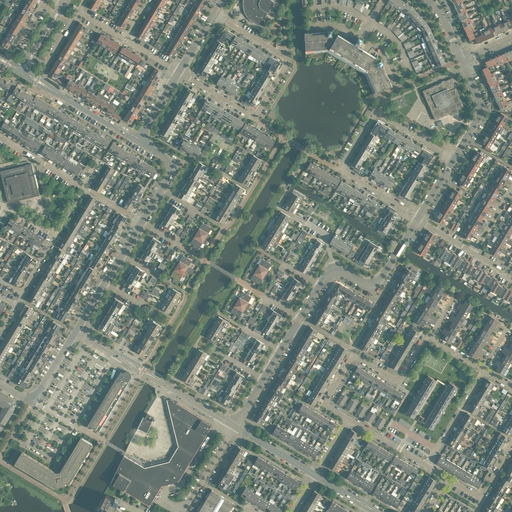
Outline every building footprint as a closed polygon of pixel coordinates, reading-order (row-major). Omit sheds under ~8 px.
[(24,2),(26,4),(23,7),(31,12),(33,7),(26,3),(27,2),(25,0),(24,2)] [(138,5),(130,0),(128,5),(135,9),(138,5)] [(243,0),(243,1),(243,7),(246,15),(249,19),(251,21),(253,23),(256,24),(260,25),(264,26),(265,19),(275,2),(272,0),(271,0),(243,0)] [(396,10),(402,1),(400,0),(395,0),(392,7),(396,10)] [(461,0),(458,0),(453,3),(456,8),(464,5),(463,4),(461,0)] [(401,13),(407,3),(406,3),(405,3),(402,1),(396,10),(401,13)] [(89,7),(96,11),(99,7),(92,2),(89,7)] [(201,8),(202,9),(204,7),(195,2),(192,6),(200,11),(201,8)] [(153,8),(161,12),(163,8),(156,3),(153,8)] [(411,6),(407,4),(407,3),(401,13),(406,15),(411,6)] [(467,5),(466,3),(463,4),(464,5),(456,8),(458,13),(466,10),(464,6),(467,5)] [(135,9),(128,5),(125,10),(132,14),(135,9)] [(199,14),(198,13),(200,11),(192,6),(190,11),(198,16),(199,14)] [(417,12),(414,9),(411,6),(406,15),(409,20),(418,12),(417,12)] [(21,12),(28,16),(31,12),(23,7),(21,11),(19,10),(18,12),(20,13),(21,12)] [(161,12),(153,8),(151,13),(158,17),(161,12)] [(132,14),(125,10),(122,14),(129,19),(132,14)] [(468,14),(466,10),(458,13),(460,18),(468,15),(468,14)] [(195,18),(197,18),(198,16),(190,11),(187,16),(194,20),(195,18)] [(18,17),(25,21),(28,16),(21,12),(20,13),(18,17)] [(413,24),(421,17),(418,14),(418,13),(418,12),(409,20),(413,24)] [(158,17),(151,13),(148,17),(155,22),(158,17)] [(471,15),(470,13),(468,14),(468,15),(460,18),(462,23),(470,20),(468,16),(471,15)] [(129,19),(122,14),(119,19),(126,23),(129,19)] [(194,23),(193,22),(194,20),(187,16),(184,20),(192,25),(194,23)] [(15,21),(22,26),(25,21),(18,17),(16,20),(13,19),(12,21),(14,22),(15,21)] [(155,22),(148,17),(145,22),(152,26),(155,22)] [(416,28),(425,20),(424,20),(421,17),(413,24),(416,28)] [(506,21),(509,29),(511,27),(511,21),(511,19),(506,21),(505,18),(503,19),(505,21),(506,21)] [(116,24),(123,28),(126,23),(119,19),(116,24)] [(190,27),(191,27),(192,25),(184,20),(181,25),(188,29),(190,27)] [(428,25),(425,22),(425,21),(425,20),(416,28),(420,32),(430,28),(428,25)] [(472,24),(470,20),(462,23),(464,28),(472,25),(472,24)] [(15,21),(14,22),(12,26),(19,30),(22,26),(15,21)] [(505,21),(501,23),(504,31),(509,29),(506,21),(505,21)] [(89,28),(80,22),(77,27),(86,33),(89,28)] [(152,26),(145,22),(142,27),(150,31),(152,26)] [(475,24),(475,22),(472,24),(472,25),(464,28),(467,33),(472,31),(475,30),(473,26),(475,24)] [(496,25),(499,34),(504,31),(501,23),(497,25),(495,22),(493,23),(495,26),(496,25)] [(11,25),(9,29),(8,28),(7,30),(7,31),(9,32),(9,31),(17,35),(19,30),(12,26),(11,25)] [(188,32),(187,32),(188,29),(181,25),(178,29),(187,34),(188,32)] [(491,28),(494,36),(499,34),(496,25),(495,26),(491,28)] [(86,33),(77,27),(74,32),(81,36),(82,35),(84,36),(86,33)] [(150,31),(142,27),(140,31),(147,35),(150,31)] [(486,30),(489,38),(494,36),(491,28),(487,29),(486,27),(484,28),(485,30),(486,30)] [(420,38),(422,37),(433,32),(432,32),(430,28),(420,32),(418,33),(420,38)] [(184,36),(185,37),(187,34),(178,29),(176,34),(183,38),(184,36)] [(226,37),(233,41),(236,36),(238,33),(235,31),(233,34),(228,30),(225,31),(226,37)] [(482,35),(484,40),(489,38),(486,30),(485,30),(481,32),(482,35)] [(5,34),(7,35),(14,40),(17,35),(9,31),(9,32),(7,31),(5,34)] [(137,36),(146,42),(149,37),(147,35),(140,31),(137,36)] [(222,43),(226,37),(225,31),(222,32),(219,37),(216,36),(214,38),(222,43)] [(326,31),(326,32),(305,33),(306,53),(328,52),(365,74),(374,94),(392,86),(383,66),(384,66),(381,61),(377,63),(377,64),(377,65),(375,63),(373,62),(375,59),(362,51),(363,50),(361,48),(357,46),(358,45),(360,46),(364,40),(359,37),(355,43),(357,44),(356,45),(353,43),(350,42),(350,43),(337,36),(335,39),(333,38),(331,36),(332,36),(332,31),(326,31)] [(475,38),(472,31),(467,33),(470,41),(475,38)] [(81,37),(83,38),(84,36),(82,35),(81,36),(74,32),(71,36),(78,41),(81,37)] [(425,42),(435,38),(433,34),(433,33),(433,32),(422,37),(425,42)] [(101,34),(97,42),(101,45),(107,35),(105,34),(103,35),(101,34)] [(183,41),(181,41),(183,38),(176,34),(173,39),(181,44),(183,41)] [(239,37),(236,36),(233,41),(231,43),(236,46),(242,36),(240,34),(239,37)] [(7,35),(4,39),(2,38),(1,39),(3,41),(4,40),(11,44),(14,40),(7,35)] [(109,39),(109,37),(107,35),(101,45),(106,47),(111,40),(109,39)] [(482,35),(475,38),(477,43),(484,40),(482,35)] [(78,41),(71,36),(68,41),(76,45),(76,44),(78,41)] [(242,39),(244,37),(242,36),(236,46),(240,49),(245,41),(242,39)] [(213,40),(216,42),(214,45),(222,50),(225,45),(222,43),(214,38),(213,40)] [(427,47),(437,42),(436,41),(435,38),(425,42),(427,47)] [(179,45),(180,46),(181,44),(173,39),(170,43),(177,48),(179,45)] [(5,47),(8,49),(11,44),(4,40),(3,41),(0,46),(0,47),(3,49),(5,47)] [(114,40),(112,40),(111,40),(106,47),(111,50),(116,41),(114,40)] [(250,40),(248,43),(245,41),(240,49),(245,52),(252,41),(250,40)] [(76,45),(68,41),(66,46),(73,50),(75,46),(77,47),(78,46),(76,44),(76,45)] [(120,45),(119,44),(118,42),(116,41),(111,50),(115,53),(120,45)] [(252,45),(253,42),(252,41),(245,52),(250,55),(254,47),(252,45)] [(429,52),(439,48),(437,44),(437,43),(437,42),(427,47),(429,52)] [(177,51),(176,50),(177,48),(170,43),(167,48),(176,53),(177,51)] [(213,48),(210,46),(209,48),(220,54),(222,50),(214,45),(213,48)] [(73,50),(66,46),(63,50),(70,55),(71,54),(73,50)] [(259,46),(257,48),(254,47),(250,55),(254,57),(261,47),(259,46)] [(124,48),(123,47),(118,55),(123,58),(128,48),(126,47),(124,48)] [(261,51),(263,48),(261,47),(254,57),(259,60),(264,52),(261,51)] [(131,52),(130,50),(128,48),(123,58),(127,60),(132,52),(131,52)] [(173,55),(174,55),(176,53),(167,48),(164,53),(172,57),(173,55)] [(208,50),(210,51),(209,54),(217,59),(218,60),(221,55),(220,54),(209,48),(208,50)] [(429,52),(431,57),(442,52),(441,52),(441,51),(439,48),(429,52)] [(70,55),(63,50),(60,55),(67,59),(69,56),(72,57),(73,55),(71,54),(70,55)] [(259,60),(264,63),(265,60),(270,52),(268,51),(266,54),(264,52),(259,60)] [(136,53),(134,53),(132,52),(127,60),(132,63),(138,54),(136,53)] [(265,60),(272,64),(278,63),(277,60),(271,57),(273,54),(270,52),(265,60)] [(431,57),(428,58),(431,63),(443,58),(442,54),(442,53),(442,52),(431,57)] [(507,52),(502,54),(506,62),(510,60),(511,63),(511,62),(511,59),(511,60),(507,52)] [(140,57),(140,55),(138,54),(132,63),(137,66),(142,58),(140,57)] [(207,57),(204,55),(203,57),(214,63),(217,59),(209,54),(207,57)] [(497,56),(501,64),(502,64),(506,62),(502,54),(497,56)] [(67,59),(60,55),(57,60),(64,64),(65,63),(67,59)] [(497,56),(492,59),(495,64),(496,67),(500,65),(501,67),(503,67),(502,64),(501,64),(497,56)] [(202,59),(205,61),(203,63),(211,68),(214,63),(203,57),(202,59)] [(445,62),(443,58),(431,63),(433,68),(446,63),(446,62),(445,62)] [(485,62),(487,67),(488,67),(495,64),(492,59),(485,62)] [(64,64),(57,60),(54,64),(62,68),(64,65),(66,66),(67,64),(65,63),(64,64)] [(202,66),(199,64),(198,66),(208,73),(211,68),(203,63),(202,66)] [(272,64),(268,71),(276,76),(278,73),(275,71),(278,66),(278,63),(272,64)] [(58,74),(60,75),(62,73),(59,72),(62,68),(54,64),(52,69),(59,73),(58,74)] [(199,77),(204,80),(208,73),(198,66),(196,68),(199,70),(198,73),(200,74),(199,77)] [(162,72),(153,67),(150,71),(159,77),(162,72)] [(487,67),(482,69),(485,76),(491,74),(488,67),(487,67)] [(52,76),(50,78),(60,83),(61,81),(56,78),(58,74),(59,73),(52,69),(49,74),(52,76)] [(272,76),(275,77),(276,76),(268,71),(265,69),(262,74),(270,79),(272,76)] [(150,76),(149,77),(157,82),(158,82),(159,80),(158,79),(159,77),(150,71),(148,75),(150,76)] [(491,74),(485,76),(488,81),(496,78),(495,77),(494,72),(491,74)] [(271,83),(269,81),(270,79),(262,74),(259,78),(270,85),(271,83)] [(145,81),(147,82),(154,86),(157,82),(149,77),(150,76),(148,75),(145,81)] [(219,86),(218,88),(220,89),(226,79),(221,76),(220,79),(217,77),(214,82),(219,86)] [(496,78),(488,81),(490,86),(498,83),(496,79),(499,78),(498,76),(495,77),(496,78)] [(266,85),(269,87),(270,85),(259,78),(257,83),(265,88),(266,85)] [(442,83),(429,88),(422,91),(428,103),(435,120),(451,113),(452,116),(459,113),(458,110),(464,107),(455,88),(454,84),(451,78),(445,81),(443,82),(442,83)] [(221,91),(223,88),(226,89),(231,81),(226,79),(220,89),(221,91)] [(8,91),(12,83),(7,80),(3,88),(8,91)] [(70,80),(67,84),(65,83),(63,82),(61,81),(60,83),(70,90),(74,82),(70,80)] [(147,82),(145,81),(144,80),(141,84),(142,84),(141,86),(143,87),(144,87),(151,91),(154,86),(147,82)] [(229,91),(227,94),(229,95),(236,83),(236,82),(235,81),(234,80),(233,80),(232,81),(231,80),(231,81),(226,89),(229,91)] [(265,88),(257,83),(254,81),(251,86),(254,88),(265,94),(266,92),(263,91),(265,88)] [(74,82),(70,90),(75,92),(79,85),(78,85),(74,82)] [(238,90),(242,85),(237,82),(236,83),(229,95),(231,96),(232,93),(238,97),(241,92),(238,90)] [(79,85),(75,92),(79,95),(84,88),(85,86),(81,84),(79,83),(78,85),(79,85)] [(498,83),(490,86),(492,91),(500,88),(500,87),(498,83)] [(500,88),(492,91),(494,96),(502,93),(501,89),(503,87),(502,85),(500,87),(500,88)] [(17,86),(12,93),(17,96),(21,89),(17,86)] [(141,91),(148,96),(151,91),(144,87),(143,87),(141,91)] [(198,90),(193,87),(191,90),(188,88),(186,91),(184,89),(183,91),(193,98),(198,90)] [(84,88),(79,95),(84,98),(88,91),(87,90),(84,88)] [(88,91),(84,98),(89,101),(93,94),(95,90),(91,88),(90,89),(89,88),(87,90),(88,91)] [(261,94),(264,96),(265,94),(254,88),(251,92),(259,97),(261,94)] [(22,99),(26,92),(21,89),(17,96),(22,99)] [(145,100),(148,96),(141,91),(139,90),(137,94),(136,96),(138,97),(138,96),(145,100)] [(181,93),(184,95),(183,97),(191,102),(193,98),(183,91),(181,93)] [(26,102),(31,95),(26,92),(22,99),(20,101),(24,103),(26,105),(27,102),(26,102)] [(260,101),(257,100),(259,97),(251,92),(248,97),(259,103),(260,101)] [(502,93),(494,96),(496,101),(505,97),(504,96),(502,93)] [(98,96),(97,96),(93,94),(89,101),(93,104),(98,96)] [(98,96),(93,104),(98,106),(104,96),(101,94),(100,95),(98,94),(97,96),(98,96)] [(27,102),(31,105),(32,104),(32,103),(35,98),(35,97),(31,95),(26,102),(27,102)] [(253,106),(255,103),(258,105),(259,103),(248,97),(245,95),(241,102),(249,107),(250,105),(253,106)] [(508,97),(507,95),(504,96),(505,97),(496,101),(499,106),(507,102),(505,98),(508,97)] [(31,105),(30,106),(35,109),(41,99),(36,96),(35,97),(35,98),(32,103),(32,104),(31,105)] [(110,98),(108,97),(108,98),(104,96),(98,106),(103,109),(107,102),(106,102),(107,99),(109,101),(109,100),(110,98)] [(135,100),(143,105),(145,100),(138,96),(138,97),(136,96),(133,99),(135,100)] [(181,100),(178,98),(177,100),(188,107),(191,102),(183,97),(181,100)] [(205,113),(207,110),(213,100),(211,99),(210,101),(204,98),(201,103),(204,105),(202,107),(200,110),(205,113)] [(40,111),(45,102),(41,99),(35,109),(40,111)] [(107,102),(103,109),(107,112),(113,102),(109,100),(109,101),(107,99),(106,102),(107,102)] [(135,100),(133,99),(131,103),(130,105),(132,106),(133,105),(140,109),(143,105),(135,100)] [(176,102),(179,104),(177,107),(185,111),(188,107),(177,100),(176,102)] [(213,104),(215,101),(213,100),(207,110),(211,113),(216,105),(213,104)] [(44,114),(50,105),(45,102),(40,111),(44,114)] [(113,113),(118,105),(113,102),(107,112),(117,118),(119,116),(113,113)] [(507,108),(509,108),(507,102),(499,106),(501,111),(504,110),(505,112),(508,110),(507,108)] [(221,104),(219,107),(216,105),(211,113),(210,115),(215,118),(223,105),(221,104)] [(49,117),(55,107),(50,105),(44,114),(49,117)] [(130,110),(137,114),(140,109),(133,105),(132,106),(130,110)] [(223,109),(224,106),(223,105),(215,118),(219,121),(221,119),(226,111),(223,109)] [(54,120),(55,117),(59,110),(55,107),(49,117),(54,120)] [(175,109),(172,108),(171,110),(182,116),(185,111),(177,107),(175,109)] [(60,120),(64,113),(59,110),(55,117),(60,120)] [(124,114),(126,115),(127,114),(134,119),(137,114),(130,110),(128,113),(125,112),(124,114)] [(170,111),(173,113),(171,116),(179,121),(182,116),(171,110),(170,111)] [(230,110),(228,113),(226,111),(221,119),(225,122),(232,111),(230,110)] [(232,115),(234,112),(232,111),(225,122),(230,124),(235,116),(232,115)] [(65,114),(64,113),(60,120),(58,122),(62,125),(64,126),(65,124),(64,123),(68,116),(69,115),(66,113),(65,114)] [(508,117),(510,113),(500,113),(497,118),(505,123),(508,117)] [(124,119),(131,124),(134,119),(127,114),(126,115),(124,119)] [(239,115),(237,118),(235,116),(230,124),(234,127),(233,129),(241,116),(239,115)] [(69,126),(73,119),(68,116),(64,123),(65,124),(69,126)] [(170,119),(167,117),(166,119),(177,125),(179,121),(171,116),(170,119)] [(239,130),(244,122),(241,120),(243,118),(241,116),(233,129),(234,129),(235,127),(239,130)] [(10,133),(14,127),(16,123),(12,121),(13,119),(11,118),(10,121),(12,122),(10,125),(9,124),(5,131),(10,133)] [(494,123),(502,128),(505,123),(497,118),(494,123)] [(74,129),(78,121),(73,119),(69,126),(73,128),(71,130),(73,131),(74,129)] [(165,121),(167,122),(166,125),(174,130),(177,125),(166,119),(165,121)] [(8,123),(5,121),(3,123),(3,124),(1,128),(5,131),(9,124),(10,125),(12,122),(10,121),(8,123)] [(72,134),(73,132),(77,134),(82,124),(78,121),(74,129),(73,131),(71,130),(70,132),(72,134)] [(376,136),(380,130),(378,121),(372,130),(370,129),(368,131),(376,136)] [(380,130),(386,133),(386,134),(391,126),(388,124),(387,127),(378,121),(380,130)] [(248,123),(248,124),(245,123),(239,134),(244,137),(251,125),(248,123)] [(504,129),(502,128),(494,123),(491,128),(499,133),(501,134),(504,129)] [(83,134),(87,127),(82,124),(77,134),(80,136),(82,137),(84,135),(83,134)] [(164,128),(161,126),(160,128),(171,135),(174,130),(166,125),(164,128)] [(253,128),(254,126),(251,125),(244,137),(249,140),(250,137),(255,129),(253,128)] [(18,129),(14,127),(10,133),(15,136),(19,130),(20,130),(21,128),(19,126),(18,129)] [(386,133),(384,136),(389,139),(394,131),(391,130),(393,127),(391,126),(386,134),(386,133)] [(80,136),(79,138),(81,139),(82,137),(86,140),(92,130),(87,127),(83,134),(84,135),(82,137),(80,136)] [(159,130),(162,132),(160,135),(163,136),(161,139),(166,142),(171,135),(160,128),(159,130)] [(499,133),(491,128),(488,133),(496,138),(499,133)] [(23,132),(19,139),(24,142),(28,135),(30,132),(25,129),(23,132)] [(258,129),(257,130),(255,129),(250,137),(255,140),(261,131),(258,129)] [(19,130),(15,136),(19,139),(23,132),(20,130),(19,130)] [(92,140),(96,133),(92,130),(86,140),(89,142),(90,141),(92,143),(93,140),(92,140)] [(399,130),(397,133),(394,131),(389,139),(394,142),(400,131),(399,130)] [(263,134),(264,132),(261,131),(255,140),(260,143),(265,135),(263,134)] [(379,138),(376,136),(368,131),(367,133),(370,135),(368,138),(376,142),(379,138)] [(401,135),(402,132),(400,131),(394,142),(399,145),(403,137),(401,135)] [(30,132),(28,135),(24,142),(28,145),(32,138),(34,134),(30,132)] [(90,141),(89,142),(95,145),(101,135),(99,134),(99,133),(97,132),(96,133),(92,140),(93,140),(92,143),(90,141)] [(496,138),(488,133),(485,138),(492,143),(496,138)] [(181,147),(179,150),(181,151),(188,140),(188,139),(189,140),(189,139),(190,137),(185,134),(178,145),(181,147)] [(100,148),(101,145),(106,138),(101,135),(95,145),(100,148)] [(268,135),(267,136),(265,135),(260,143),(265,146),(271,136),(268,135)] [(270,149),(275,141),(273,139),(274,138),(271,136),(265,146),(270,149)] [(408,136),(406,138),(403,137),(399,145),(397,147),(402,150),(403,148),(410,137),(408,136)] [(183,152),(185,149),(188,151),(194,140),(190,137),(189,139),(189,140),(188,139),(188,140),(181,151),(183,152)] [(410,141),(412,138),(410,137),(403,148),(408,150),(413,142),(410,141)] [(36,140),(32,138),(28,145),(33,147),(37,141),(38,141),(39,139),(37,138),(36,140)] [(106,148),(110,141),(106,138),(101,145),(106,148)] [(366,140),(363,139),(362,141),(373,147),(376,142),(368,138),(366,140)] [(482,144),(486,146),(484,149),(489,152),(491,149),(489,148),(492,143),(485,138),(482,144)] [(38,150),(40,147),(41,148),(44,143),(42,142),(43,141),(40,139),(39,139),(38,141),(37,141),(33,147),(38,150)] [(190,153),(189,156),(190,157),(199,144),(199,143),(194,140),(188,151),(190,153)] [(361,142),(364,144),(362,147),(370,152),(372,153),(375,148),(373,147),(362,141),(361,142)] [(417,141),(415,144),(413,142),(408,150),(412,153),(419,142),(417,141)] [(417,156),(419,153),(422,148),(419,146),(421,143),(419,142),(412,153),(417,156)] [(43,149),(41,152),(46,155),(50,148),(51,149),(52,147),(47,143),(46,144),(44,143),(41,148),(43,149)] [(113,143),(107,152),(112,155),(113,153),(118,146),(113,143)] [(194,155),(197,157),(199,154),(200,155),(204,150),(199,147),(200,145),(199,144),(190,157),(192,158),(194,155)] [(419,153),(425,157),(434,155),(425,149),(426,147),(423,145),(422,148),(419,153)] [(118,156),(122,148),(118,146),(113,153),(118,156)] [(50,148),(46,155),(50,158),(56,149),(52,147),(51,149),(50,148)] [(361,150),(358,148),(357,150),(367,156),(370,152),(362,147),(361,150)] [(123,158),(127,151),(122,148),(118,156),(122,158),(120,160),(122,161),(124,159),(123,158)] [(56,149),(50,158),(55,161),(59,154),(60,155),(61,152),(59,151),(56,149)] [(356,152),(358,153),(357,156),(365,161),(367,162),(370,158),(367,156),(357,150),(356,152)] [(488,154),(481,150),(479,153),(477,151),(474,157),(482,161),(485,156),(486,157),(488,154)] [(126,164),(127,161),(132,154),(127,151),(123,158),(124,159),(122,161),(120,160),(119,162),(121,163),(122,162),(126,164)] [(59,154),(55,161),(60,163),(64,157),(60,155),(59,154)] [(132,164),(136,157),(132,154),(127,161),(131,163),(130,166),(132,167),(133,165),(132,164)] [(262,160),(258,158),(254,155),(250,160),(260,166),(262,163),(260,163),(262,160)] [(425,157),(421,163),(421,164),(429,169),(431,166),(428,164),(434,155),(425,157)] [(355,159),(352,157),(351,159),(362,166),(365,161),(357,156),(355,159)] [(64,157),(60,163),(64,166),(68,160),(69,160),(71,158),(69,157),(67,159),(64,157)] [(135,169),(136,167),(141,160),(136,157),(132,164),(133,165),(132,167),(130,166),(128,168),(130,169),(131,167),(135,169)] [(482,161),(474,157),(471,162),(478,166),(482,161)] [(362,166),(351,159),(350,161),(353,163),(351,166),(354,167),(352,170),(360,174),(361,172),(359,170),(362,166)] [(68,160),(64,166),(69,169),(73,162),(69,160),(68,160)] [(145,162),(141,160),(136,167),(135,169),(139,172),(139,171),(141,172),(142,170),(141,170),(145,162)] [(257,168),(258,169),(260,166),(250,160),(248,165),(256,170),(257,168)] [(207,166),(198,161),(197,163),(198,164),(196,167),(204,171),(207,166)] [(73,162),(69,169),(73,172),(77,165),(78,166),(80,163),(78,162),(76,165),(73,162)] [(144,175),(146,172),(150,165),(145,162),(141,170),(142,170),(141,172),(139,171),(139,172),(138,173),(139,174),(140,173),(144,175)] [(310,162),(305,170),(311,173),(316,164),(313,162),(313,164),(310,162)] [(425,169),(428,170),(429,169),(421,164),(421,163),(419,162),(416,167),(424,171),(425,169)] [(478,166),(471,162),(468,167),(475,171),(478,166)] [(78,175),(80,171),(84,165),(80,163),(78,166),(77,165),(73,172),(78,175)] [(40,195),(38,189),(36,180),(32,164),(25,165),(1,171),(0,171),(8,201),(8,203),(19,200),(40,195)] [(318,167),(319,166),(316,164),(311,173),(315,176),(320,168),(318,167)] [(156,172),(153,171),(155,168),(150,165),(146,172),(153,177),(156,172)] [(256,173),(254,172),(256,170),(248,165),(245,170),(254,176),(256,173)] [(113,168),(109,166),(106,171),(115,176),(118,171),(113,169),(113,168)] [(511,171),(504,166),(501,171),(509,176),(511,171)] [(194,170),(192,171),(201,176),(203,178),(206,173),(204,171),(196,167),(194,170)] [(425,176),(422,174),(424,171),(416,167),(413,171),(424,178),(425,176)] [(465,172),(472,177),(475,171),(468,167),(465,172)] [(323,168),(322,169),(320,168),(315,176),(320,179),(326,170),(323,168)] [(372,178),(371,181),(372,182),(379,171),(374,168),(372,171),(370,170),(367,175),(372,178)] [(251,178),(252,179),(254,176),(245,170),(242,175),(250,180),(251,178)] [(328,173),(329,172),(326,170),(320,179),(325,182),(330,174),(328,173)] [(496,174),(506,180),(509,176),(501,171),(499,170),(496,174)] [(115,176),(106,171),(103,175),(110,180),(110,181),(112,182),(113,180),(115,176)] [(191,173),(192,173),(190,176),(198,181),(201,176),(192,171),(191,173)] [(374,183),(376,180),(379,182),(384,174),(379,171),(372,182),(374,183)] [(420,178),(423,180),(424,178),(413,171),(410,176),(418,181),(420,178)] [(472,177),(465,172),(461,177),(469,182),(472,177)] [(333,174),(332,175),(330,174),(325,182),(330,185),(336,176),(333,174)] [(382,184),(380,186),(382,188),(388,177),(384,174),(379,182),(382,184)] [(385,186),(391,189),(394,184),(391,183),(394,177),(390,174),(388,177),(382,188),(384,189),(385,186)] [(495,180),(503,185),(506,180),(496,174),(493,179),(495,180)] [(110,180),(103,175),(101,180),(108,184),(110,181),(110,180)] [(250,183),(249,182),(250,180),(242,175),(239,180),(248,186),(250,183)] [(188,180),(188,179),(187,181),(195,186),(198,181),(190,176),(188,180)] [(338,179),(339,178),(336,176),(330,185),(335,188),(340,180),(338,179)] [(419,185),(416,183),(418,181),(410,176),(407,180),(418,187),(419,185)] [(458,182),(462,185),(461,187),(466,191),(467,188),(466,187),(469,182),(461,177),(458,182)] [(108,184),(101,180),(98,185),(105,189),(104,190),(107,191),(108,189),(105,188),(108,184)] [(341,181),(335,192),(340,195),(340,194),(348,181),(346,180),(344,183),(341,181)] [(414,187),(417,189),(418,187),(407,180),(405,185),(412,190),(414,187)] [(493,185),(500,189),(503,185),(495,180),(493,185)] [(144,187),(139,184),(138,184),(136,183),(134,187),(136,188),(136,189),(143,193),(149,182),(147,181),(144,187)] [(186,183),(184,186),(192,191),(195,186),(187,181),(186,183)] [(348,185),(350,182),(348,181),(340,194),(344,197),(346,195),(351,187),(348,185)] [(242,192),(244,193),(246,190),(236,184),(233,189),(241,194),(242,192)] [(95,189),(98,191),(102,193),(104,190),(105,189),(98,185),(95,189)] [(355,185),(354,188),(351,187),(346,195),(351,197),(357,187),(355,185)] [(414,194),(411,193),(412,190),(405,185),(402,190),(413,196),(414,194)] [(490,189),(497,194),(500,189),(493,185),(490,189)] [(182,189),(181,191),(189,196),(192,191),(184,186),(182,189)] [(357,191),(359,188),(357,187),(351,197),(355,200),(360,192),(357,191)] [(133,193),(140,197),(143,193),(136,189),(134,188),(132,191),(130,193),(132,194),(133,193)] [(241,197),(240,196),(241,194),(233,189),(230,194),(240,200),(241,197)] [(462,194),(464,194),(465,192),(460,189),(458,191),(454,189),(451,194),(459,199),(462,194)] [(487,194),(495,199),(497,194),(490,189),(487,194)] [(130,193),(128,196),(136,201),(136,202),(138,203),(140,200),(139,200),(140,197),(133,193),(132,194),(130,193),(132,191),(129,190),(128,191),(130,193)] [(409,196),(411,198),(413,196),(402,190),(397,197),(402,200),(404,198),(407,199),(409,196)] [(180,193),(178,196),(186,201),(189,196),(181,191),(180,193)] [(365,191),(363,194),(360,192),(355,200),(360,203),(366,192),(365,191)] [(367,196),(368,193),(366,192),(360,203),(364,206),(369,198),(367,196)] [(294,193),(292,195),(291,194),(289,197),(299,203),(302,198),(294,193)] [(240,200),(230,194),(227,199),(235,204),(237,202),(238,202),(240,200)] [(448,199),(456,204),(459,199),(451,194),(448,199)] [(484,199),(492,203),(495,199),(487,194),(484,199)] [(94,198),(91,196),(88,200),(95,205),(95,206),(97,207),(98,205),(100,202),(94,198)] [(127,196),(124,200),(134,207),(136,204),(135,204),(136,202),(136,201),(128,196),(127,196)] [(287,200),(289,201),(288,203),(296,208),(299,203),(289,197),(287,200)] [(374,197),(372,199),(369,198),(364,206),(363,208),(368,211),(376,198),(374,197)] [(376,202),(378,199),(376,198),(368,211),(372,214),(376,209),(378,210),(381,205),(376,202)] [(235,207),(234,206),(235,204),(227,199),(224,204),(234,210),(235,207)] [(456,204),(448,199),(445,204),(453,209),(456,204)] [(481,203),(489,208),(492,203),(484,199),(481,203)] [(92,209),(95,206),(95,205),(88,200),(85,205),(92,209)] [(124,200),(121,205),(130,211),(132,208),(133,209),(134,207),(124,200)] [(283,207),(293,213),(296,208),(288,203),(286,205),(285,204),(283,207)] [(479,208),(486,212),(489,208),(481,203),(479,208)] [(231,212),(232,212),(234,210),(224,204),(221,209),(229,214),(231,212)] [(442,209),(450,214),(453,209),(445,204),(442,209)] [(92,209),(85,205),(83,210),(90,214),(89,215),(91,216),(93,214),(90,213),(92,209)] [(181,210),(173,205),(171,208),(170,208),(169,210),(178,215),(181,210)] [(387,214),(397,221),(399,219),(396,217),(398,214),(395,213),(396,210),(389,206),(384,213),(387,214)] [(476,212),(483,217),(486,212),(479,208),(476,212)] [(230,217),(228,216),(229,214),(221,209),(218,214),(228,219),(230,217)] [(439,215),(446,219),(450,214),(442,209),(439,215)] [(89,215),(90,214),(83,210),(80,214),(87,219),(89,215)] [(168,211),(169,212),(167,215),(175,220),(178,215),(169,210),(168,211)] [(113,216),(124,222),(127,217),(116,211),(113,216)] [(279,214),(280,215),(279,217),(287,222),(290,217),(281,211),(279,214)] [(473,217),(481,222),(483,217),(476,212),(473,217)] [(87,219),(80,214),(77,219),(84,223),(83,224),(86,226),(87,224),(85,222),(87,219)] [(215,219),(223,224),(225,221),(226,222),(228,219),(218,214),(215,219)] [(396,223),(397,221),(387,214),(384,219),(392,224),(394,221),(396,223)] [(165,218),(164,218),(163,219),(172,224),(175,220),(167,215),(165,218)] [(446,219),(439,215),(436,220),(443,224),(446,219)] [(113,222),(114,223),(121,227),(124,222),(113,216),(110,221),(113,222)] [(278,219),(276,218),(275,221),(284,227),(287,222),(279,217),(278,219)] [(393,228),(390,227),(392,224),(384,219),(381,217),(378,222),(379,222),(392,230),(393,228)] [(470,222),(478,226),(481,222),(473,217),(470,222)] [(8,222),(4,229),(9,231),(11,229),(15,222),(10,219),(10,220),(9,221),(8,222)] [(83,224),(84,223),(77,219),(74,224),(81,228),(84,229),(86,226),(83,224)] [(161,225),(169,229),(172,224),(163,219),(162,221),(163,221),(161,225)] [(273,224),(274,225),(273,227),(281,232),(284,227),(275,221),(273,224)] [(506,224),(501,221),(498,225),(500,226),(499,228),(503,230),(500,233),(505,236),(510,227),(506,224)] [(11,229),(14,231),(15,232),(19,225),(15,222),(11,229)] [(208,222),(206,225),(207,225),(201,235),(208,240),(211,235),(208,233),(212,228),(208,226),(210,224),(208,222)] [(385,233),(386,233),(388,230),(391,232),(392,230),(379,222),(376,227),(384,232),(385,233)] [(467,226),(475,231),(478,226),(470,222),(467,226)] [(122,227),(121,227),(114,223),(111,227),(119,232),(122,227)] [(200,228),(197,226),(194,231),(201,235),(207,225),(206,225),(203,223),(200,228)] [(81,228),(74,224),(71,228),(78,232),(78,233),(80,235),(81,233),(79,231),(81,228)] [(20,234),(24,227),(19,225),(15,232),(14,231),(13,234),(15,235),(16,232),(20,234)] [(465,231),(472,236),(475,231),(467,226),(465,231)] [(24,237),(29,230),(24,227),(20,234),(23,237),(24,237)] [(117,236),(119,232),(111,227),(108,232),(117,237),(117,236)] [(272,229),(270,228),(269,231),(281,238),(284,233),(281,232),(273,227),(272,229)] [(76,237),(78,233),(78,232),(71,228),(69,233),(76,237)] [(29,240),(33,233),(29,230),(24,237),(23,237),(22,239),(24,240),(25,238),(29,240)] [(498,238),(495,243),(499,245),(505,236),(500,233),(495,230),(493,235),(498,238)] [(190,243),(194,245),(195,246),(201,235),(194,231),(191,236),(194,238),(190,243)] [(267,234),(268,234),(267,236),(275,241),(278,243),(281,238),(269,231),(267,234)] [(437,235),(429,231),(426,236),(433,241),(437,235)] [(462,236),(469,240),(472,236),(465,231),(462,236)] [(116,238),(117,237),(108,232),(105,237),(114,242),(116,238)] [(34,243),(38,236),(33,233),(29,240),(28,243),(31,245),(33,242),(34,243)] [(76,237),(69,233),(66,237),(73,242),(72,243),(75,244),(76,242),(73,241),(76,237)] [(203,243),(205,244),(207,241),(208,240),(201,235),(195,246),(194,245),(193,247),(195,249),(196,246),(199,248),(203,243)] [(335,235),(330,243),(333,245),(331,248),(333,249),(340,238),(335,235)] [(43,239),(38,236),(34,243),(33,242),(31,245),(33,246),(34,244),(40,248),(43,242),(41,241),(43,239)] [(266,239),(265,238),(263,241),(272,246),(275,241),(267,236),(266,239)] [(433,241),(426,236),(423,241),(430,246),(433,241)] [(506,243),(511,246),(511,244),(511,240),(509,238),(509,239),(505,236),(499,245),(503,248),(506,243)] [(70,246),(72,243),(73,242),(66,237),(63,242),(70,246)] [(112,246),(111,245),(114,242),(105,237),(103,241),(111,246),(112,246)] [(151,241),(150,242),(158,247),(161,242),(153,238),(151,241)] [(335,250),(337,247),(339,249),(344,241),(340,238),(333,249),(335,250)] [(346,238),(344,241),(339,249),(342,250),(340,253),(342,254),(350,241),(346,238)] [(323,248),(322,248),(324,244),(317,239),(313,245),(322,250),(323,248)] [(379,251),(376,249),(378,247),(368,240),(365,245),(378,253),(379,251)] [(492,247),(489,252),(493,255),(499,245),(495,243),(490,240),(487,244),(492,247)] [(110,247),(111,246),(103,241),(100,246),(108,251),(110,247)] [(261,243),(262,244),(261,246),(269,251),(269,253),(271,254),(273,251),(271,249),(272,246),(263,241),(261,243)] [(344,256),(346,253),(349,254),(355,244),(350,241),(342,254),(344,256)] [(430,246),(423,241),(420,246),(427,251),(430,246)] [(60,247),(69,252),(72,248),(70,246),(63,242),(60,247)] [(148,244),(149,244),(147,247),(155,252),(158,247),(150,242),(148,244)] [(320,251),(321,251),(322,250),(313,245),(311,249),(318,254),(320,251)] [(374,253),(377,255),(378,253),(365,245),(362,250),(373,256),(374,253)] [(508,251),(503,248),(499,245),(493,255),(497,257),(501,252),(506,255),(508,251)] [(106,255),(108,251),(100,246),(97,251),(105,256),(106,255)] [(416,252),(424,256),(427,251),(420,246),(416,252)] [(145,251),(145,250),(144,252),(152,257),(154,258),(157,253),(155,252),(147,247),(145,251)] [(448,249),(444,247),(438,256),(445,260),(451,250),(448,249)] [(317,258),(317,257),(318,254),(311,249),(308,248),(305,253),(308,254),(316,259),(317,258)] [(67,253),(59,249),(56,253),(64,258),(67,253)] [(374,260),(371,259),(373,256),(362,250),(359,254),(373,262),(374,260)] [(453,253),(454,252),(451,250),(445,260),(452,264),(457,255),(453,253)] [(105,256),(97,251),(94,255),(102,260),(105,256)] [(141,257),(149,262),(152,257),(144,252),(143,254),(141,257)] [(23,258),(31,263),(34,258),(26,253),(23,258)] [(53,258),(61,263),(64,258),(56,253),(53,258)] [(314,261),(315,261),(316,259),(308,254),(305,259),(313,264),(314,261)] [(365,264),(367,265),(369,262),(371,264),(373,262),(359,254),(355,262),(363,267),(365,264)] [(100,264),(102,260),(94,255),(91,260),(100,265),(100,264)] [(180,261),(177,259),(174,264),(181,268),(187,258),(187,257),(183,255),(180,261)] [(188,255),(187,257),(187,258),(181,268),(188,273),(189,272),(191,268),(189,266),(192,261),(188,259),(190,256),(188,255)] [(461,257),(461,258),(457,255),(452,264),(458,268),(464,258),(461,257)] [(31,263),(23,258),(21,257),(18,261),(20,263),(28,267),(31,263)] [(50,262),(59,268),(61,263),(53,258),(50,262)] [(89,258),(86,263),(97,270),(99,266),(100,265),(91,260),(89,258)] [(311,267),(313,264),(305,259),(303,258),(300,263),(302,264),(310,269),(311,267)] [(467,261),(467,260),(464,258),(458,268),(465,272),(470,263),(467,261)] [(263,259),(259,264),(257,263),(254,267),(261,272),(267,261),(268,262),(270,260),(268,259),(266,261),(263,259)] [(20,263),(18,261),(15,266),(17,267),(26,272),(29,268),(28,267),(20,263)] [(271,271),(268,270),(272,264),(268,262),(267,261),(261,272),(268,276),(271,271)] [(50,263),(48,267),(56,272),(59,268),(50,262),(50,263)] [(475,265),(474,266),(470,263),(465,272),(464,274),(467,277),(469,275),(472,276),(478,267),(475,265)] [(171,276),(174,278),(175,279),(181,268),(174,264),(171,269),(174,270),(171,276)] [(299,269),(307,274),(309,271),(310,269),(302,264),(299,269)] [(94,275),(93,275),(96,271),(88,266),(85,271),(93,276),(94,275)] [(134,269),(133,269),(132,271),(142,277),(145,272),(136,266),(134,269)] [(22,277),(23,277),(26,272),(17,267),(15,272),(23,277),(22,277)] [(45,272),(53,277),(55,278),(58,274),(56,272),(48,267),(45,272)] [(251,272),(254,274),(250,279),(254,281),(252,284),(254,285),(256,283),(255,282),(261,272),(254,267),(251,272)] [(409,270),(406,268),(403,273),(414,279),(417,274),(415,273),(417,271),(411,267),(409,270)] [(480,269),(481,268),(478,267),(472,276),(478,280),(484,271),(480,269)] [(183,276),(185,277),(188,273),(181,268),(175,279),(174,278),(173,280),(175,281),(176,279),(180,281),(183,276)] [(92,277),(93,277),(93,276),(85,271),(82,275),(90,280),(92,277)] [(131,273),(132,273),(130,276),(140,282),(143,277),(142,277),(132,271),(131,273)] [(488,273),(488,274),(484,271),(478,280),(485,285),(491,275),(488,273)] [(23,277),(15,272),(12,276),(20,281),(22,277),(23,277)] [(42,277),(42,276),(41,277),(50,282),(53,277),(45,272),(42,277)] [(255,282),(256,283),(259,285),(263,279),(265,281),(268,276),(261,272),(255,282)] [(401,277),(408,282),(411,284),(414,279),(403,273),(401,277)] [(88,284),(90,280),(82,275),(79,274),(77,279),(79,280),(88,285),(88,284)] [(493,277),(494,276),(491,275),(485,285),(492,288),(492,289),(496,282),(497,280),(493,277)] [(12,276),(9,281),(17,286),(20,281),(12,276)] [(128,279),(127,279),(126,281),(135,286),(137,287),(140,282),(130,276),(128,279)] [(39,281),(47,286),(50,282),(41,277),(39,281)] [(398,282),(406,287),(408,282),(401,277),(398,282)] [(301,283),(293,278),(290,283),(299,288),(300,286),(299,286),(301,283)] [(87,286),(88,285),(79,280),(76,285),(84,290),(87,286)] [(36,286),(44,291),(47,286),(39,281),(36,286)] [(132,291),(135,286),(126,281),(125,282),(126,283),(124,286),(132,291)] [(297,289),(298,290),(299,288),(290,283),(288,282),(285,286),(287,288),(295,293),(297,289)] [(395,287),(403,291),(406,287),(398,282),(395,287)] [(492,288),(490,290),(497,295),(503,285),(500,283),(500,284),(496,282),(492,289),(492,288)] [(82,293),(84,290),(76,285),(74,283),(72,288),(74,289),(82,294),(82,293)] [(181,297),(180,296),(181,294),(173,289),(174,287),(169,284),(168,287),(170,288),(168,292),(170,294),(179,299),(181,297)] [(340,284),(339,287),(340,294),(345,297),(350,290),(340,284)] [(447,295),(444,293),(446,289),(438,284),(434,291),(446,297),(447,295)] [(339,287),(336,285),(330,295),(337,299),(338,299),(339,297),(340,294),(339,287)] [(505,287),(506,287),(503,285),(497,295),(504,299),(509,290),(505,287)] [(36,286),(34,291),(42,296),(44,291),(36,286)] [(392,291),(400,296),(403,291),(395,287),(392,291)] [(294,296),(293,296),(295,293),(287,288),(284,293),(293,298),(294,296)] [(81,295),(82,294),(74,289),(71,294),(79,299),(81,295)] [(350,290),(345,297),(350,300),(355,292),(350,290)] [(31,295),(39,300),(42,296),(34,291),(31,295)] [(250,293),(248,291),(246,294),(243,292),(240,297),(237,295),(234,300),(241,304),(247,294),(248,295),(250,293)] [(390,296),(397,301),(400,296),(392,291),(390,296)] [(440,298),(444,300),(446,297),(434,291),(431,297),(438,301),(440,298)] [(355,292),(350,300),(354,303),(359,295),(355,292)] [(77,303),(79,299),(71,294),(69,293),(66,297),(68,299),(76,304),(77,303)] [(281,298),(289,302),(291,299),(292,299),(293,298),(284,293),(281,298)] [(176,301),(178,302),(179,299),(170,294),(167,299),(175,304),(176,301)] [(254,298),(248,295),(247,294),(241,304),(248,309),(254,298)] [(28,300),(36,305),(39,300),(31,295),(28,300)] [(337,299),(330,295),(327,299),(335,304),(337,299)] [(359,295),(354,303),(359,306),(364,298),(359,295)] [(387,301),(394,305),(397,301),(390,296),(387,301)] [(440,307),(436,305),(438,301),(431,297),(427,303),(438,310),(440,307)] [(364,298),(359,306),(358,308),(362,311),(364,309),(368,301),(364,298)] [(76,304),(68,299),(65,303),(73,308),(76,304)] [(114,302),(112,304),(121,309),(124,304),(116,299),(114,302)] [(175,306),(174,306),(175,304),(167,299),(164,303),(174,309),(175,306)] [(335,304),(327,299),(324,304),(332,309),(335,304)] [(231,305),(234,307),(231,312),(234,314),(233,316),(235,318),(236,315),(235,315),(241,304),(234,300),(231,305)] [(369,311),(373,304),(368,301),(364,309),(369,311)] [(384,305),(392,310),(394,311),(397,307),(394,305),(387,301),(384,305)] [(473,305),(465,301),(463,304),(460,302),(458,305),(469,312),(473,305)] [(169,314),(171,311),(172,312),(174,309),(164,303),(161,302),(158,308),(162,311),(163,310),(169,314)] [(69,312),(70,313),(73,308),(65,303),(62,308),(69,312)] [(433,310),(436,312),(438,310),(427,303),(423,309),(431,314),(433,310)] [(33,310),(25,304),(22,309),(30,314),(33,310)] [(111,305),(112,305),(110,309),(120,315),(123,310),(121,309),(112,304),(111,305)] [(235,315),(236,315),(239,317),(243,312),(245,314),(248,309),(241,304),(235,315)] [(332,309),(324,304),(321,309),(329,313),(332,309)] [(381,310),(389,315),(392,310),(384,305),(381,310)] [(456,308),(460,310),(458,313),(465,318),(469,312),(458,305),(456,308)] [(61,307),(61,308),(59,307),(57,310),(59,312),(58,312),(67,317),(69,312),(62,308),(61,307)] [(19,314),(28,319),(30,314),(22,309),(19,314)] [(108,312),(107,313),(115,318),(117,320),(120,315),(110,309),(108,312)] [(280,319),(282,315),(271,309),(268,314),(271,316),(279,321),(280,319)] [(329,313),(321,309),(319,313),(326,318),(329,313)] [(432,319),(429,317),(431,314),(423,309),(419,315),(431,322),(432,319)] [(378,315),(386,319),(389,315),(381,310),(378,315)] [(56,317),(64,322),(67,317),(58,312),(56,317)] [(105,315),(106,315),(104,318),(112,323),(115,318),(107,313),(105,315)] [(326,318),(319,313),(316,318),(323,322),(326,318)] [(456,317),(452,315),(450,317),(462,324),(465,318),(458,313),(456,317)] [(17,319),(25,324),(28,319),(19,314),(17,319)] [(375,319),(376,320),(377,320),(383,324),(386,319),(378,315),(375,319)] [(418,323),(423,326),(425,323),(429,325),(431,322),(419,315),(416,321),(414,321),(413,323),(417,326),(418,323)] [(227,321),(219,316),(217,319),(216,318),(214,321),(226,328),(228,325),(228,324),(228,323),(227,322),(227,321)] [(277,322),(278,322),(279,321),(271,316),(268,320),(276,325),(277,322)] [(500,327),(496,324),(498,321),(491,316),(487,323),(498,329),(500,327)] [(449,320),(452,322),(450,326),(458,330),(462,324),(450,317),(449,320)] [(114,325),(112,323),(104,318),(102,322),(102,321),(101,323),(111,330),(114,325)] [(313,323),(321,327),(323,322),(316,318),(313,323)] [(14,323),(22,328),(25,324),(17,319),(14,323)] [(274,329),(274,328),(276,325),(268,320),(265,325),(273,330),(274,329)] [(386,326),(383,324),(377,320),(376,320),(374,324),(384,330),(386,326)] [(61,326),(53,321),(50,326),(58,331),(61,326)] [(161,329),(160,329),(161,326),(153,321),(150,327),(160,332),(161,329)] [(213,323),(214,324),(213,326),(221,331),(223,333),(226,328),(214,321),(213,323)] [(11,328),(19,333),(22,328),(14,323),(11,328)] [(106,333),(105,334),(108,336),(109,335),(108,335),(111,330),(101,323),(100,325),(98,328),(106,333)] [(493,330),(497,332),(498,329),(487,323),(483,329),(491,333),(493,330)] [(371,329),(379,334),(381,335),(384,330),(374,324),(371,329)] [(262,330),(270,335),(272,332),(273,330),(265,325),(262,330)] [(47,331),(48,331),(55,336),(55,335),(58,331),(50,326),(47,331)] [(212,328),(210,328),(209,330),(218,336),(221,331),(213,326),(212,328)] [(448,329),(445,327),(443,330),(454,336),(458,330),(450,326),(448,329)] [(157,334),(158,335),(160,332),(150,327),(147,331),(155,336),(157,334)] [(307,332),(315,336),(318,332),(310,327),(307,332)] [(8,333),(16,338),(19,333),(11,328),(8,333)] [(419,333),(412,328),(409,333),(416,338),(419,333)] [(368,334),(376,338),(379,334),(371,329),(368,334)] [(492,339),(489,337),(491,333),(483,329),(480,335),(491,342),(492,339)] [(207,333),(208,334),(207,336),(218,343),(221,338),(218,336),(209,330),(207,333)] [(443,338),(450,343),(454,336),(443,330),(441,332),(445,334),(443,338)] [(57,336),(55,335),(55,336),(48,331),(46,336),(54,341),(57,336)] [(155,339),(154,338),(155,336),(147,331),(144,336),(154,342),(155,339)] [(305,336),(312,341),(315,336),(307,332),(305,336)] [(5,337),(14,342),(16,338),(8,333),(5,337)] [(416,338),(409,333),(406,337),(414,342),(416,338)] [(365,338),(373,343),(376,338),(368,334),(365,338)] [(486,342),(489,344),(491,342),(480,335),(476,341),(483,346),(486,342)] [(52,345),(51,344),(54,341),(46,336),(43,340),(51,346),(52,345)] [(151,344),(152,345),(154,342),(144,336),(141,341),(150,346),(151,344)] [(302,341),(309,346),(312,341),(305,336),(302,341)] [(3,342),(11,347),(14,342),(5,337),(3,342)] [(414,342),(406,337),(403,342),(411,347),(414,342)] [(363,343),(370,348),(373,343),(365,338),(363,343)] [(263,347),(262,347),(264,344),(256,339),(253,344),(262,349),(263,347)] [(50,346),(51,346),(43,340),(40,345),(48,350),(50,346)] [(150,349),(148,348),(150,346),(141,341),(138,346),(148,352),(150,349)] [(299,346),(307,350),(309,346),(302,341),(299,346)] [(485,351),(481,349),(483,346),(476,341),(472,347),(483,354),(485,351)] [(0,346),(8,351),(11,347),(3,342),(0,346)] [(411,347),(403,342),(400,347),(408,351),(411,347)] [(226,349),(228,351),(229,350),(233,352),(236,347),(233,345),(230,343),(228,346),(226,349)] [(360,348),(367,352),(370,348),(363,343),(360,348)] [(46,354),(48,350),(40,345),(37,344),(34,348),(37,350),(45,355),(46,354)] [(260,351),(261,351),(262,349),(253,344),(250,349),(258,354),(260,351)] [(348,350),(340,345),(337,350),(345,355),(348,350)] [(508,349),(505,346),(503,349),(511,354),(511,346),(511,345),(508,349)] [(0,352),(5,356),(8,351),(0,346),(0,352)] [(135,351),(143,356),(145,354),(146,355),(148,352),(138,346),(135,351)] [(296,350),(304,355),(306,356),(309,351),(307,350),(299,346),(296,350)] [(408,351),(400,347),(397,351),(405,356),(408,351)] [(468,354),(476,358),(478,354),(482,357),(483,354),(472,347),(468,354)] [(199,349),(198,351),(196,351),(195,353),(204,359),(207,354),(199,349)] [(257,357),(256,357),(258,354),(250,349),(247,354),(256,359),(257,357)] [(502,352),(505,354),(503,357),(511,362),(511,359),(511,354),(503,349),(502,352)] [(45,356),(45,355),(37,350),(34,355),(42,359),(45,356)] [(293,355),(294,356),(294,355),(301,359),(304,355),(296,350),(293,355)] [(334,354),(342,359),(345,355),(337,350),(334,354)] [(405,356),(397,351),(395,356),(402,361),(405,356)] [(40,363),(42,359),(34,355),(32,353),(29,358),(31,359),(40,364),(40,363)] [(193,356),(194,357),(193,359),(201,364),(204,359),(195,353),(193,356)] [(244,359),(252,364),(254,360),(255,361),(256,359),(247,354),(244,359)] [(332,359),(339,364),(342,359),(334,354),(332,359)] [(302,360),(301,359),(294,355),(294,356),(292,360),(299,365),(302,360)] [(402,361),(395,356),(392,361),(400,365),(402,361)] [(501,361),(497,359),(496,361),(507,368),(511,362),(503,357),(501,361)] [(39,365),(40,364),(31,359),(29,364),(37,369),(39,365)] [(192,361),(190,360),(189,363),(198,369),(201,364),(193,359),(192,361)] [(329,364),(337,368),(339,364),(332,359),(329,364)] [(289,365),(296,369),(299,365),(292,360),(289,365)] [(389,365),(397,370),(400,365),(392,361),(389,365)] [(498,366),(495,370),(503,375),(507,368),(496,361),(494,364),(498,366)] [(187,366),(188,367),(187,369),(195,374),(198,369),(189,363),(187,366)] [(35,373),(34,372),(37,369),(29,364),(26,368),(34,373),(35,373)] [(326,368),(334,373),(337,368),(329,364),(326,368)] [(286,369),(294,374),(296,369),(289,365),(286,369)] [(358,366),(353,374),(358,377),(363,369),(358,366)] [(33,374),(34,374),(34,373),(26,368),(23,373),(31,378),(33,374)] [(323,373),(331,378),(334,373),(326,368),(323,373)] [(186,371),(184,370),(183,373),(192,379),(195,374),(187,369),(186,371)] [(283,374),(291,379),(294,374),(286,369),(283,374)] [(363,369),(358,377),(362,380),(367,372),(363,369)] [(105,420),(108,416),(109,416),(108,415),(111,410),(112,411),(112,410),(111,410),(114,405),(115,406),(115,405),(117,400),(118,400),(121,395),(124,390),(125,387),(127,385),(130,380),(130,379),(131,378),(131,377),(131,375),(131,374),(130,373),(129,372),(128,371),(127,371),(125,371),(124,371),(123,372),(121,371),(122,371),(121,371),(118,370),(114,379),(116,380),(88,425),(89,425),(99,431),(102,426),(103,426),(102,426),(105,421),(106,421),(105,420)] [(31,378),(23,373),(21,372),(18,376),(20,378),(28,383),(31,378)] [(244,377),(237,372),(233,377),(242,382),(243,380),(242,380),(244,377)] [(367,372),(362,380),(367,383),(372,375),(367,372)] [(181,376),(182,376),(181,379),(189,384),(188,385),(191,387),(195,380),(192,379),(183,373),(181,376)] [(331,378),(323,373),(320,378),(328,382),(331,378)] [(280,379),(288,383),(291,379),(283,374),(280,379)] [(372,375),(367,383),(372,386),(376,378),(372,375)] [(428,376),(406,413),(414,418),(437,381),(428,376)] [(240,383),(241,384),(242,382),(233,377),(230,382),(238,387),(240,383)] [(17,383),(22,386),(25,387),(28,383),(20,378),(17,383)] [(328,382),(320,378),(318,382),(325,387),(328,382)] [(376,378),(372,386),(376,388),(381,381),(376,378)] [(284,387),(285,388),(288,383),(280,379),(278,383),(284,387)] [(497,388),(498,386),(488,380),(486,382),(484,385),(492,389),(494,386),(497,388)] [(381,381),(376,388),(381,391),(386,383),(381,381)] [(237,390),(238,387),(230,382),(228,387),(236,392),(237,390)] [(278,383),(277,382),(274,387),(281,392),(284,387),(278,383)] [(325,387),(318,382),(315,387),(323,392),(325,387)] [(386,383),(381,391),(386,394),(390,386),(386,383)] [(424,425),(433,430),(458,387),(450,383),(424,425)] [(483,387),(482,390),(489,394),(492,389),(484,385),(483,387)] [(390,386),(386,394),(390,397),(395,389),(390,386)] [(234,393),(235,393),(236,392),(228,387),(225,391),(233,396),(234,393)] [(271,392),(279,397),(281,392),(274,387),(271,392)] [(323,392),(315,387),(312,391),(320,396),(323,392)] [(395,389),(390,397),(395,400),(400,392),(395,389)] [(480,393),(479,392),(478,395),(486,400),(489,394),(482,390),(480,393)] [(231,400),(231,399),(233,396),(225,391),(222,396),(230,401),(231,400)] [(320,396),(312,391),(309,396),(317,401),(320,396)] [(281,398),(279,397),(271,392),(268,397),(276,401),(278,403),(281,398)] [(404,395),(400,392),(395,400),(400,402),(404,395)] [(341,404),(346,407),(348,405),(345,403),(348,397),(342,393),(336,402),(340,405),(341,404)] [(476,397),(477,398),(475,400),(483,405),(486,400),(478,395),(476,397)] [(229,403),(230,401),(222,396),(219,401),(227,406),(229,403)] [(306,401),(314,406),(317,401),(309,396),(306,401)] [(265,401),(273,406),(276,401),(268,397),(265,401)] [(2,406),(5,407),(14,405),(13,401),(7,398),(2,406)] [(177,403),(178,401),(170,398),(170,399),(167,399),(169,409),(175,408),(177,403)] [(350,409),(356,413),(357,410),(354,408),(358,403),(351,399),(348,405),(346,407),(346,408),(350,410),(350,409)] [(474,403),(473,402),(472,405),(480,410),(483,405),(475,400),(474,403)] [(263,406),(270,411),(273,406),(265,401),(263,406)] [(171,415),(178,413),(182,406),(177,403),(175,408),(169,409),(171,415)] [(303,404),(298,411),(307,417),(312,409),(303,404)] [(5,407),(3,410),(11,415),(15,409),(14,405),(5,407)] [(360,415),(365,418),(367,416),(364,414),(367,409),(361,405),(357,410),(356,413),(355,414),(359,416),(360,415)] [(480,410),(472,405),(470,408),(471,408),(469,411),(480,417),(483,412),(480,410)] [(173,426),(178,425),(187,409),(182,406),(178,413),(171,415),(173,426)] [(260,410),(267,415),(270,417),(273,412),(270,411),(263,406),(260,410)] [(11,415),(3,410),(2,409),(0,412),(0,415),(8,420),(11,415)] [(212,427),(210,426),(211,425),(210,425),(211,423),(187,409),(178,425),(173,426),(178,446),(194,456),(212,427)] [(312,409),(307,417),(312,420),(317,412),(312,409)] [(267,415),(260,410),(257,415),(265,420),(267,415)] [(369,421),(375,424),(376,422),(373,420),(377,414),(370,411),(367,416),(365,418),(365,419),(369,422),(369,421)] [(317,412),(312,420),(317,423),(321,415),(317,412)] [(152,421),(154,417),(149,414),(147,413),(145,417),(143,416),(138,428),(141,430),(147,433),(152,422),(152,421)] [(466,416),(465,415),(464,418),(472,423),(475,417),(468,413),(466,416)] [(0,422),(5,425),(8,420),(0,415),(0,422)] [(254,420),(262,425),(265,420),(257,415),(254,420)] [(321,415),(317,423),(321,426),(326,418),(321,415)] [(386,428),(383,426),(386,420),(380,416),(376,422),(375,424),(374,425),(378,428),(379,427),(384,430),(386,428)] [(326,418),(321,426),(326,428),(331,421),(326,418)] [(463,420),(461,424),(469,428),(472,423),(464,418),(463,420)] [(331,431),(335,424),(331,421),(326,428),(331,431)] [(460,426),(459,426),(458,428),(466,433),(468,435),(471,429),(469,428),(461,424),(460,426)] [(277,425),(272,433),(277,436),(282,428),(277,425)] [(502,431),(509,435),(511,432),(511,433),(511,432),(511,429),(505,425),(502,431)] [(282,439),(287,431),(282,428),(277,436),(282,439)] [(456,431),(457,431),(455,434),(464,439),(465,438),(463,437),(466,433),(458,428),(456,431)] [(359,434),(351,429),(349,434),(356,439),(359,434)] [(287,441),(291,434),(287,431),(282,439),(287,441)] [(507,441),(506,440),(508,437),(501,433),(497,438),(505,443),(507,441)] [(291,444),(296,436),(291,434),(287,441),(291,444)] [(346,439),(354,444),(356,439),(349,434),(346,439)] [(454,436),(453,436),(451,439),(459,443),(462,440),(463,441),(464,439),(455,434),(454,436)] [(296,447),(300,439),(296,436),(291,444),(296,447)] [(57,474),(21,453),(15,464),(54,488),(55,487),(56,485),(59,487),(65,485),(66,483),(68,484),(69,484),(93,445),(92,444),(82,438),(61,473),(59,472),(58,472),(57,474)] [(503,445),(504,446),(505,443),(497,438),(494,443),(502,448),(503,445)] [(300,450),(305,442),(300,439),(296,447),(300,450)] [(354,444),(346,439),(343,444),(351,448),(354,444)] [(449,444),(456,449),(459,443),(451,439),(450,441),(449,444)] [(369,440),(365,448),(369,451),(374,443),(369,440)] [(305,452),(310,445),(305,442),(300,450),(305,452)] [(374,443),(369,451),(374,454),(379,446),(374,443)] [(501,451),(500,450),(502,448),(494,443),(491,449),(499,453),(501,451)] [(340,448),(348,453),(351,448),(343,444),(340,448)] [(310,455),(314,448),(310,445),(305,452),(310,455)] [(172,456),(188,466),(194,456),(178,446),(172,456)] [(235,451),(243,456),(246,451),(238,446),(235,451)] [(379,446),(374,454),(379,456),(383,449),(379,446)] [(314,458),(319,451),(314,448),(310,455),(314,458)] [(348,453),(340,448),(337,453),(345,457),(348,453)] [(383,449),(379,456),(383,459),(388,451),(383,449)] [(497,456),(498,456),(499,453),(491,449),(488,454),(495,458),(497,456)] [(243,456),(235,451),(232,456),(240,460),(243,456)] [(388,462),(393,454),(388,451),(383,459),(388,462)] [(335,457),(342,462),(345,457),(337,453),(335,457)] [(494,461),(495,458),(488,454),(485,459),(493,464),(494,461)] [(124,455),(118,466),(110,483),(111,483),(113,484),(117,486),(130,459),(124,455)] [(169,461),(185,471),(188,466),(172,456),(169,461)] [(240,460),(232,456),(230,460),(237,465),(240,460)] [(395,456),(390,464),(395,466),(400,459),(395,456)] [(437,463),(439,465),(442,467),(446,459),(441,456),(437,463)] [(258,457),(253,464),(258,467),(263,460),(258,457)] [(342,462),(335,457),(332,462),(340,467),(342,462)] [(124,491),(125,491),(150,506),(152,501),(162,486),(168,484),(163,463),(145,468),(130,459),(117,486),(124,491)] [(400,469),(405,462),(400,459),(395,466),(400,469)] [(444,468),(445,468),(447,469),(452,462),(446,459),(442,467),(444,468)] [(491,466),(493,464),(485,459),(482,464),(489,469),(491,466)] [(237,465),(230,460),(227,465),(234,470),(237,465)] [(263,460),(258,467),(263,470),(267,462),(263,460)] [(179,482),(179,481),(185,471),(169,461),(163,463),(168,484),(179,482)] [(267,462),(263,470),(267,473),(272,465),(267,462)] [(329,467),(337,472),(340,467),(332,462),(329,467)] [(405,462),(400,469),(405,472),(409,464),(405,462)] [(450,471),(449,471),(452,473),(457,465),(452,462),(447,469),(450,471)] [(409,464),(405,472),(409,475),(414,467),(409,464)] [(234,470),(227,465),(224,470),(232,474),(234,470)] [(272,465),(267,473),(272,476),(277,468),(272,465)] [(454,474),(455,474),(457,475),(462,468),(457,465),(452,473),(454,474)] [(414,478),(419,470),(414,467),(409,475),(414,478)] [(277,468),(272,476),(277,479),(281,471),(277,468)] [(460,477),(460,478),(462,479),(467,471),(462,468),(457,475),(460,477)] [(234,476),(232,474),(224,470),(221,474),(231,480),(234,476)] [(351,470),(347,478),(351,481),(356,473),(351,470)] [(281,471),(277,479),(281,481),(286,474),(281,471)] [(357,471),(356,473),(351,481),(356,483),(361,476),(362,474),(357,471)] [(465,481),(465,480),(468,482),(472,474),(467,471),(462,479),(465,481)] [(505,475),(503,477),(511,482),(511,475),(507,472),(505,475)] [(231,480),(221,474),(218,479),(226,483),(228,485),(231,480)] [(286,474),(281,481),(286,484),(291,476),(286,474)] [(470,483),(470,484),(472,485),(477,477),(472,474),(468,482),(470,483)] [(291,476),(286,484),(290,487),(295,479),(291,476)] [(361,476),(356,483),(361,486),(365,478),(361,476)] [(436,481),(429,476),(426,481),(434,486),(436,481)] [(478,488),(483,481),(477,477),(472,485),(475,487),(475,486),(478,488)] [(502,480),(501,483),(508,487),(511,482),(503,477),(502,480)] [(365,478),(361,486),(365,489),(370,481),(365,478)] [(221,487),(223,488),(226,483),(218,479),(215,484),(221,487)] [(295,490),(300,482),(295,479),(290,487),(295,490)] [(370,492),(375,484),(370,481),(365,489),(370,492)] [(423,486),(431,490),(434,486),(426,481),(423,486)] [(499,485),(498,485),(497,487),(505,492),(508,487),(501,483),(499,485)] [(377,486),(372,493),(377,496),(382,489),(377,486)] [(420,490),(428,495),(431,490),(423,486),(420,490)] [(246,487),(241,495),(246,498),(251,490),(246,487)] [(495,490),(496,490),(494,493),(502,497),(505,492),(497,487),(495,490)] [(382,499),(387,491),(382,489),(377,496),(382,499)] [(228,511),(234,503),(212,490),(198,511),(228,511)] [(250,501),(255,493),(251,490),(246,498),(250,501)] [(417,495),(425,500),(428,495),(420,490),(417,495)] [(322,496),(314,491),(311,496),(319,500),(322,496)] [(387,502),(391,494),(387,491),(382,499),(387,502)] [(255,493),(250,501),(255,504),(260,496),(255,493)] [(493,496),(492,495),(491,498),(499,503),(502,497),(494,493),(493,496)] [(391,505),(396,497),(391,494),(387,502),(391,505)] [(106,495),(102,504),(98,511),(97,511),(122,511),(119,508),(113,506),(114,504),(114,503),(117,504),(119,500),(115,498),(114,499),(106,495)] [(425,500),(417,495),(415,500),(422,504),(425,500)] [(260,507),(264,499),(260,496),(255,504),(260,507)] [(309,500),(316,505),(319,500),(311,496),(309,500)] [(396,507),(401,500),(396,497),(391,505),(396,507)] [(489,500),(490,501),(488,503),(496,508),(499,503),(491,498),(489,500)] [(264,499),(260,507),(264,509),(269,502),(264,499)] [(306,505),(314,510),(316,505),(309,500),(306,505)] [(422,504),(415,500),(412,504),(420,509),(422,504)] [(268,511),(269,511),(274,504),(269,502),(264,509),(268,511)] [(332,502),(327,509),(332,511),(337,504),(332,502)] [(487,506),(486,506),(484,508),(490,511),(492,511),(496,508),(488,503),(487,506)]
